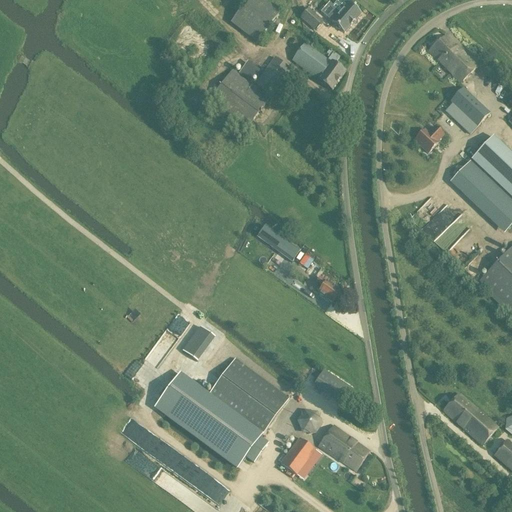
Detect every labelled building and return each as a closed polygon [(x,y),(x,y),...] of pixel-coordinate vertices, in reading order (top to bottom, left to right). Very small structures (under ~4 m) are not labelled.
[(259,42),(281,14),(262,0),(249,0),(233,21),(259,42)] [(335,11),(328,19),(332,22),(331,23),(344,34),(350,27),(355,22),(354,22),(361,15),(348,4),(339,15),(335,11)] [(308,11),(301,19),(315,31),(322,23),(308,11)] [(429,52),(433,56),(460,84),(477,67),(445,35),(429,52)] [(305,44),(292,62),(318,81),(317,82),(331,92),(345,73),(334,65),(339,58),(329,50),(327,54),(329,55),(328,57),(329,59),(328,61),(305,44)] [(291,70),(275,58),(255,85),(256,86),(255,87),(232,70),(208,103),(238,125),(246,130),(291,70)] [(446,113),(470,136),(489,115),(464,90),(451,104),(453,106),(446,113)] [(424,131),(415,142),(428,155),(438,144),(437,143),(440,140),(444,136),(435,128),(428,135),(424,131)] [(511,156),(493,139),(489,144),(473,160),(466,168),(511,212),(511,156)] [(511,227),(511,212),(466,168),(454,180),(508,231),(511,227)] [(300,253),(265,227),(257,239),(292,264),(300,253)] [(511,250),(479,286),(511,316),(511,250)] [(318,294),(332,304),(340,293),(320,278),(316,283),(323,288),(318,294)] [(235,360),(210,394),(263,434),(288,400),(235,360)] [(340,404),(349,388),(323,371),(313,387),(340,404)] [(263,435),(180,374),(153,410),(158,414),(233,469),(237,471),(246,459),(254,464),(268,444),(261,439),(263,435)] [(459,395),(443,412),(457,424),(456,425),(462,430),(463,429),(482,446),(498,429),(459,395)] [(356,473),(370,452),(333,427),(318,447),(356,473)] [(280,465),(297,478),(306,466),(316,452),(299,440),(291,450),(280,465)] [(511,472),(511,446),(507,442),(494,457),(511,472)]
